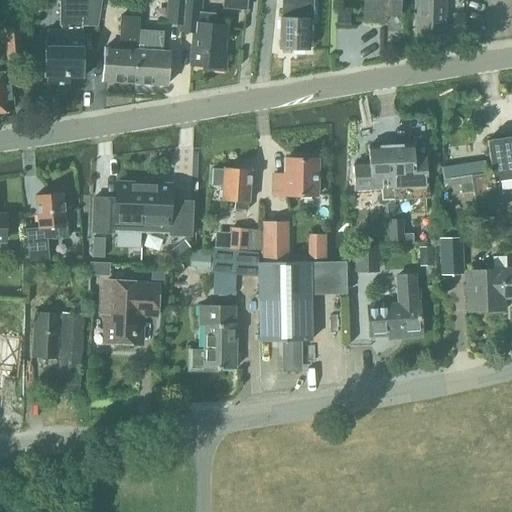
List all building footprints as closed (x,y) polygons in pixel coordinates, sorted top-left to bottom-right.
[(47,29),(45,89),(67,90),(67,78),(80,78),(81,31),(80,31),(80,27),(85,27),(97,27),(101,0),(58,0),(57,30),(47,29)] [(166,0),(165,23),(164,23),(180,24),(182,0),(166,0)] [(182,0),(180,24),(179,30),(192,31),(189,64),(206,65),(206,68),(223,70),(224,56),(222,56),(225,25),(213,24),(214,13),(201,12),(201,0),(182,0)] [(281,0),(281,2),(280,50),(306,50),(307,19),(310,19),(310,0),(281,0)] [(363,0),(364,21),(383,21),(383,13),(397,14),(397,0),(363,0)] [(444,36),(444,0),(416,0),(416,36),(444,36)] [(137,30),(138,18),(119,16),(117,49),(103,48),(101,81),(133,83),(135,54),(137,30)] [(2,30),(3,63),(19,62),(17,29),(2,30)] [(135,54),(133,83),(165,85),(167,52),(160,51),(162,32),(137,30),(135,54)] [(0,112),(10,112),(7,73),(0,74),(0,112)] [(470,175),(442,179),(444,187),(471,183),(475,209),(477,220),(511,214),(511,136),(486,141),(490,172),(470,175)] [(390,162),(392,200),(426,198),(424,156),(412,157),(411,145),(390,146),(390,162)] [(380,190),(380,201),(392,200),(390,162),(390,146),(367,146),(368,164),(352,164),(354,190),(380,190)] [(315,196),(317,161),(284,160),(284,175),(273,175),(272,194),(315,196)] [(247,211),(250,171),(223,169),(223,170),(212,169),(211,186),(222,186),(221,201),(235,202),(235,210),(247,211)] [(93,198),(91,232),(106,233),(106,231),(141,232),(143,185),(137,184),(137,181),(123,181),(123,184),(116,183),(115,200),(108,200),(108,198),(93,198)] [(143,185),(141,232),(176,234),(176,235),(191,236),(192,202),(177,201),(177,202),(169,202),(170,186),(163,185),(163,182),(149,182),(149,185),(143,185)] [(37,228),(27,229),(30,263),(50,261),(48,238),(65,236),(61,193),(34,196),(37,228)] [(289,263),(288,221),(263,222),(264,263),(289,263)] [(261,231),(232,229),(232,249),(261,252),(261,231)] [(440,274),(447,274),(461,274),(460,238),(439,239),(440,274)] [(374,272),(373,248),(352,248),(354,272),(374,272)] [(511,271),(506,271),(505,258),(493,258),(493,271),(466,271),(467,312),(503,311),(502,298),(511,297),(511,271)] [(264,263),(258,263),(259,341),(283,341),(284,356),(300,355),(300,340),(311,340),(309,262),(289,263),(264,263)] [(397,272),(399,305),(368,307),(370,336),(399,334),(403,338),(420,337),(416,271),(397,272)] [(155,316),(157,286),(143,285),(143,283),(105,281),(104,291),(101,291),(100,313),(105,313),(104,341),(134,343),(135,319),(140,315),(155,316)] [(202,349),(192,349),(190,349),(190,368),(220,368),(220,367),(234,368),(235,324),(233,324),(233,306),(198,306),(198,325),(203,325),(202,349)] [(56,358),(58,315),(33,314),(31,356),(56,358)] [(77,395),(80,342),(82,315),(62,314),(57,394),(77,395)] [(0,372),(0,369),(15,370),(18,339),(1,337),(0,337),(0,372)]
